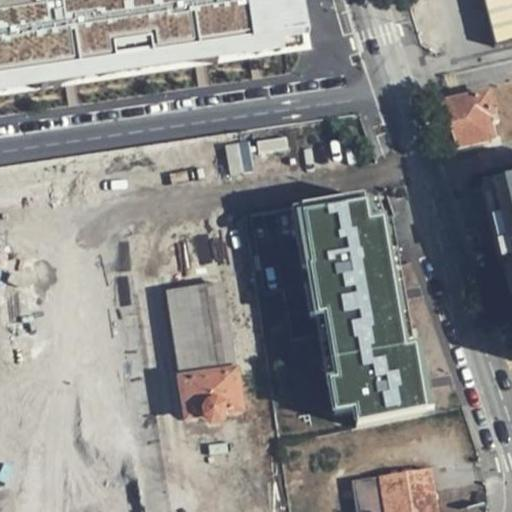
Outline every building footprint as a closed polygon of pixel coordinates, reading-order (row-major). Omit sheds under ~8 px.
[(0,0),(0,95),(315,49),(304,0),(0,0)] [(511,39),(511,0),(485,0),(496,44),(511,39)] [(447,105),(462,147),(493,140),(486,114),(493,112),(489,95),(447,105)] [(245,135),(137,152),(140,167),(247,150),(245,135)] [(0,269),(112,252),(103,190),(0,206),(0,269)] [(381,195),(255,218),(264,293),(281,290),(301,423),(417,401),(381,195)] [(257,277),(248,223),(210,228),(225,334),(238,332),(264,327),(262,310),(260,295),(257,277)] [(225,334),(210,228),(210,226),(163,234),(185,381),(183,381),(189,419),(204,417),(204,419),(213,423),(219,422),(224,418),(225,414),(238,411),(233,374),(231,374),(225,334)] [(263,374),(271,373),(264,327),(238,332),(243,363),(261,361),(263,374)] [(440,511),(432,470),(344,486),(349,511),(440,511)]
